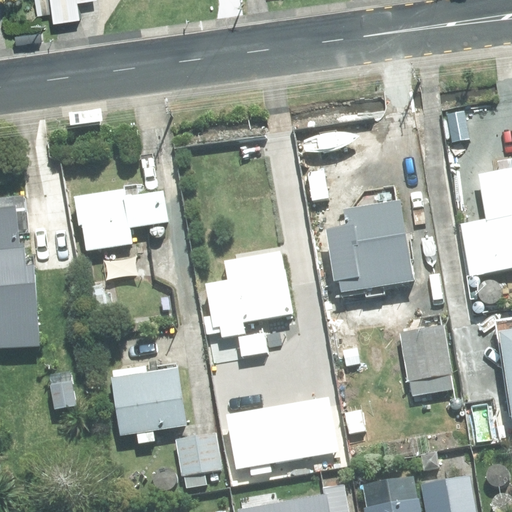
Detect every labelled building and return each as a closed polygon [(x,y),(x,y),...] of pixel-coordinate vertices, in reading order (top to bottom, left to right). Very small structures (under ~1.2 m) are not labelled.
[(36,0),(39,16),(54,13),(55,20),(103,13),(100,0),(36,0)] [(485,175),(481,176),(490,222),(460,227),(468,276),(499,270),(500,272),(511,269),(511,156),(482,161),(485,175)] [(127,192),(77,199),(81,226),(86,226),(89,253),(136,245),(134,228),(169,224),(166,194),(128,199),(127,192)] [(0,323),(1,349),(42,348),(38,266),(28,266),(27,244),(22,245),(21,231),(51,230),(50,197),(0,198),(0,323)] [(352,228),(330,231),(339,287),(344,286),(345,293),(417,281),(405,203),(349,211),(352,228)] [(289,272),(210,287),(218,328),(223,327),(226,339),(260,332),(259,321),(319,311),(313,279),(290,283),(289,272)] [(105,287),(89,289),(92,313),(108,311),(105,287)] [(355,327),(343,330),(346,346),(358,343),(355,327)] [(446,328),(403,334),(410,383),(413,383),(415,396),(455,391),(446,328)] [(359,348),(345,350),(347,367),(361,365),(360,361),(365,360),(364,352),(359,353),(359,348)] [(253,355),(220,361),(223,378),(241,374),(243,385),(258,382),(253,355)] [(190,425),(181,370),(150,375),(148,367),(116,371),(117,380),(115,380),(124,437),(140,434),(141,444),(157,442),(156,431),(190,425)] [(92,371),(51,378),(57,414),(98,407),(92,371)] [(333,401),(229,421),(239,476),(344,456),(333,401)] [(218,435),(179,442),(184,476),(224,470),(218,435)] [(138,448),(125,449),(127,466),(140,464),(138,448)] [(478,511),(473,478),(425,486),(429,511),(423,511),(422,502),(369,511),(368,511),(478,511)] [(329,490),(330,496),(241,511),(351,511),(347,487),(329,490)]
